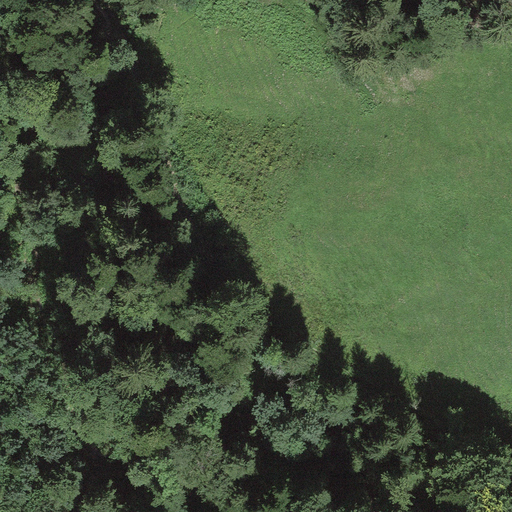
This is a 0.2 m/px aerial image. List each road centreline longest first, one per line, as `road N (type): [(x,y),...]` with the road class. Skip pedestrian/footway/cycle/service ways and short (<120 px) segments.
road 1 (track): [(511,493),(474,456),(279,329),(232,282),(186,221),(150,109),(129,72)]
road 2 (track): [(94,0),(126,50),(129,72),(110,175),(117,216),(99,282),(122,319),(126,385)]
